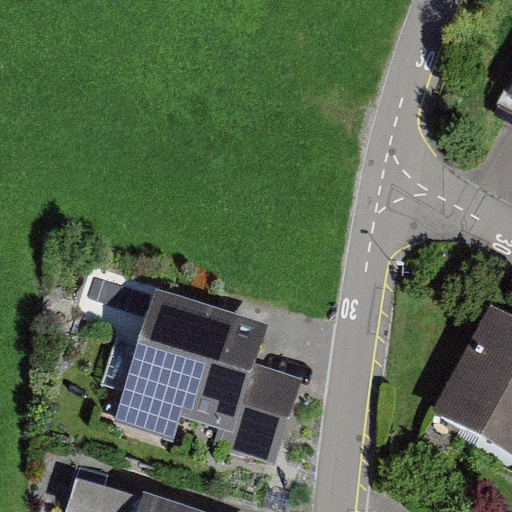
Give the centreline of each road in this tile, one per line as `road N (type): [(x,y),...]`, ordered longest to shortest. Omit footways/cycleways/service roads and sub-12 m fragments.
road 1 (residential): [(341,511),(391,185)]
road 2 (residential): [(391,185),(441,0)]
road 3 (residential): [(391,185),(451,198),(511,231)]
